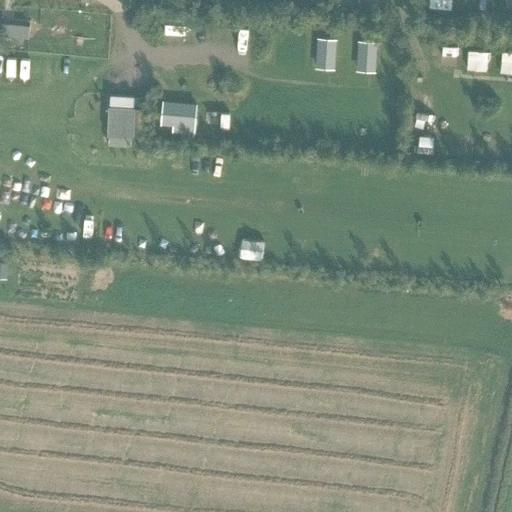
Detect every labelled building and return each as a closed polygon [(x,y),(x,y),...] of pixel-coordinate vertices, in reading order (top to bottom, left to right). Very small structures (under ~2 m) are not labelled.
[(29,26),(2,24),(1,35),(28,38),(29,26)] [(336,69),(337,39),(317,38),(316,68),(336,69)] [(377,72),(378,42),(358,41),(357,71),(377,72)] [(457,50),(456,72),(484,73),(484,50),(457,50)] [(500,73),(511,73),(511,50),(500,51),(500,73)] [(134,148),(135,99),(109,99),(108,147),(134,148)] [(162,101),(161,130),(196,131),(197,102),(162,101)] [(205,112),(204,136),(229,137),(230,113),(205,112)]
